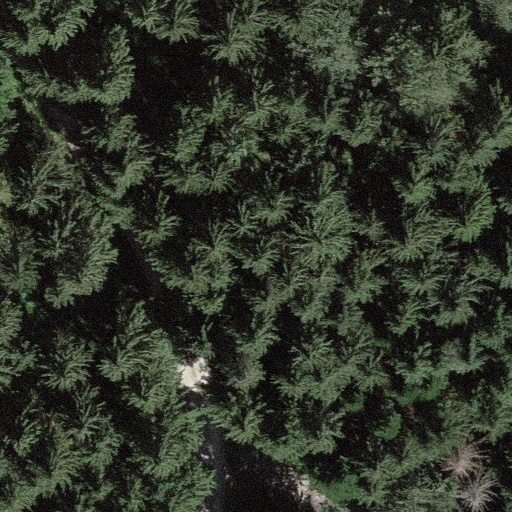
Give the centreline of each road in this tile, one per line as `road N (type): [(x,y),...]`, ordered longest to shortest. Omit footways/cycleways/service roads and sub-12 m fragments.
road 1 (track): [(201,511),(217,433),(188,340),(121,191),(0,6)]
road 2 (track): [(217,433),(309,491),(325,511)]
